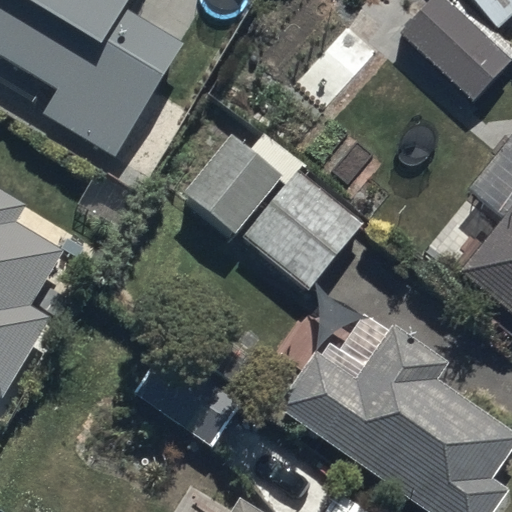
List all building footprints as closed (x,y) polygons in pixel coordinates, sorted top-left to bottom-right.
[(0,0),(0,61),(54,94),(40,117),(114,162),(183,46),(121,9),(126,0),(0,0)] [(511,60),(511,57),(445,0),(421,0),(393,32),(475,103),(511,60)] [(511,18),(511,0),(462,0),(496,35),(511,18)] [(218,125),(172,180),(306,294),(367,221),(299,164),(285,181),(218,125)] [(511,134),(468,188),(508,221),(464,275),(511,314),(511,134)] [(0,399),(51,319),(27,304),(60,250),(14,221),(26,201),(0,184),(0,399)] [(391,324),(386,331),(360,313),(326,362),(312,352),(274,405),(319,437),(426,511),(494,511),(510,489),(490,475),(511,443),(511,434),(434,379),(446,362),(391,324)] [(165,337),(129,389),(211,448),(248,396),(165,337)] [(262,511),(235,495),(224,511),(262,511)]
